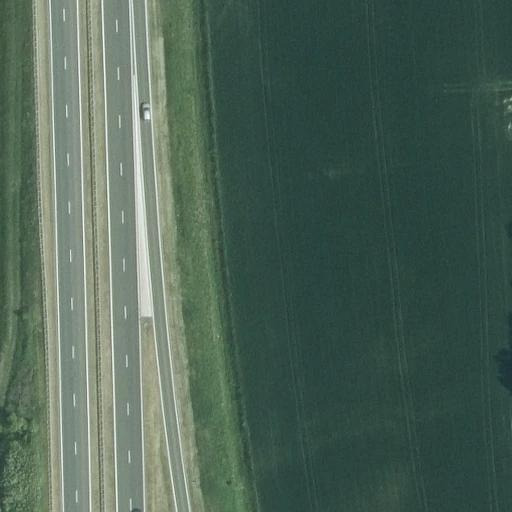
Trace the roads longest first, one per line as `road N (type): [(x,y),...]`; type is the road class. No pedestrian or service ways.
road 1 (trunk): [(181,511),(120,0)]
road 2 (trunk): [(128,511),(115,0)]
road 3 (trunk): [(63,0),(76,511)]
